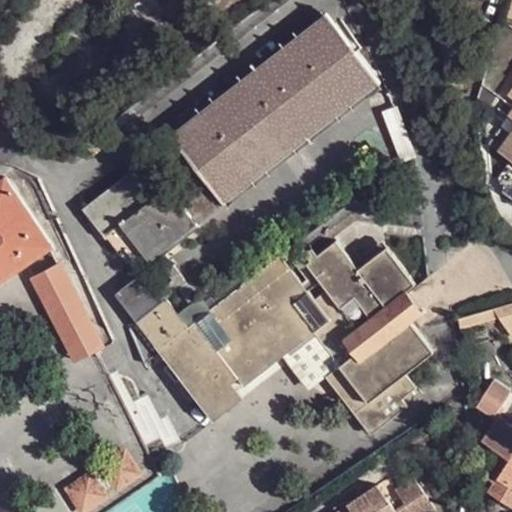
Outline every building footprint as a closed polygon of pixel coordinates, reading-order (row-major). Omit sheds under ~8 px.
[(382,81),(328,13),(200,114),(172,135),(194,164),(168,184),(149,159),(84,208),(107,239),(117,233),(129,247),(143,268),(382,81)] [(511,88),(506,96),(511,99),(511,109),(501,127),(511,133),(499,152),(511,160),(511,88)] [(172,135),(200,114),(194,107),(167,128),(172,135)] [(83,142),(93,155),(105,146),(96,133),(83,142)] [(402,157),(412,155),(407,140),(397,144),(402,157)] [(0,281),(53,246),(7,178),(0,182),(0,281)] [(120,255),(129,247),(117,233),(107,239),(120,255)] [(318,255),(311,260),(307,263),(323,283),(347,315),(326,330),(338,346),(345,341),(356,355),(341,366),(327,376),(371,435),(409,406),(403,399),(438,372),(434,349),(414,322),(396,300),(408,290),(416,284),(389,246),(359,269),(337,240),(318,255)] [(305,254),(311,260),(318,255),(312,248),(305,254)] [(159,262),(191,306),(200,298),(167,254),(159,262)] [(330,319),(310,292),(281,255),(254,276),(213,309),(189,328),(180,314),(168,299),(139,322),(214,420),(243,397),(239,390),(233,382),(240,377),(246,384),(315,331),(330,319)] [(73,364),(105,348),(63,262),(31,277),(73,364)] [(206,301),(213,309),(254,276),(248,268),(206,301)] [(323,283),(310,292),(330,319),(315,331),(341,366),(356,355),(345,341),(338,346),(326,330),(347,315),(323,283)] [(425,313),(408,290),(396,300),(414,322),(425,313)] [(191,306),(180,314),(189,328),(213,309),(206,301),(203,296),(200,298),(191,306)] [(511,302),(461,319),(462,328),(500,318),(511,338),(511,302)] [(239,390),(246,384),(240,377),(233,382),(239,390)] [(478,407),(493,417),(511,389),(511,388),(496,379),(478,407)] [(511,426),(500,418),(485,442),(504,452),(488,478),(494,482),(490,491),(511,505),(511,426)] [(99,466),(118,493),(145,474),(127,445),(99,466)] [(428,511),(435,508),(414,477),(398,488),(407,502),(414,511),(428,511)] [(381,483),(338,511),(400,511),(398,508),(381,483)] [(414,511),(407,502),(398,508),(400,511),(414,511)]
